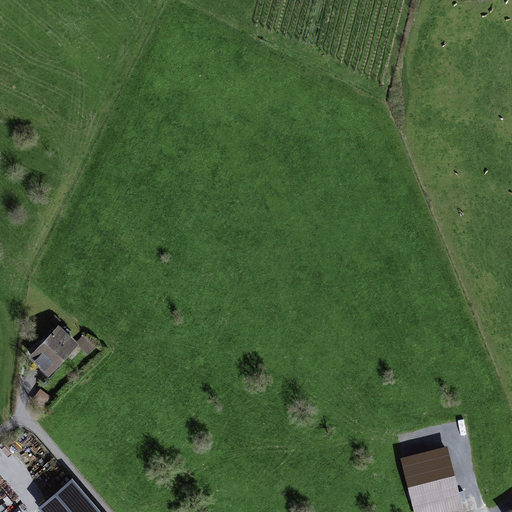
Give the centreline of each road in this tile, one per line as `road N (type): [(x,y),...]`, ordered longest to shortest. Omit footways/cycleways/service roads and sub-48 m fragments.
road 1 (track): [(511,148),(499,0)]
road 2 (residential): [(0,431),(18,423),(35,428),(107,511)]
